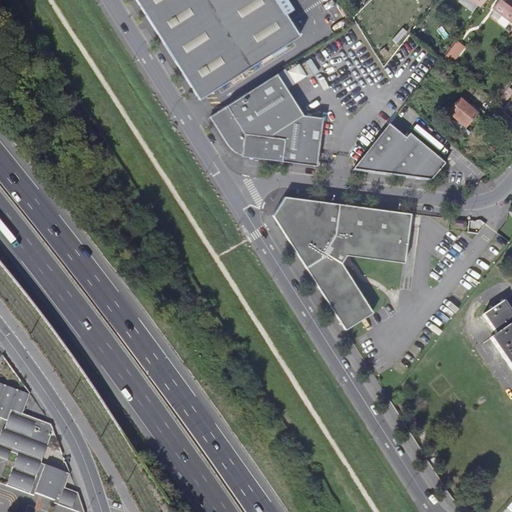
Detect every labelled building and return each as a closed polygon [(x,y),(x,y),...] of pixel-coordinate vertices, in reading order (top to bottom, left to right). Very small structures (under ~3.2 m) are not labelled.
[(136,0),(200,100),(300,36),(276,0),(136,0)] [(511,0),(499,0),(493,9),(511,23),(511,0)] [(457,42),(444,58),(451,64),(464,48),(457,42)] [(441,58),(433,68),(439,73),(447,64),(441,58)] [(242,156),(317,166),(319,153),(317,153),(321,118),(304,115),(288,89),(296,84),(286,69),(210,117),(231,150),(242,155),(242,156)] [(505,91),(511,82),(511,80),(505,75),(495,88),(503,95),(505,91)] [(503,95),(496,103),(500,106),(510,94),(505,91),(503,95)] [(468,106),(464,103),(460,99),(448,113),(443,109),(438,115),(465,138),(470,132),(465,127),(477,113),(468,106)] [(390,123),(352,171),(373,174),(431,182),(447,160),(411,131),(407,136),(390,123)] [(410,214),(285,197),(273,215),(345,330),(373,313),(342,263),(346,255),(404,263),(410,214)] [(490,337),(511,369),(511,325),(510,323),(511,322),(511,311),(504,300),(483,314),(495,333),(490,337)] [(54,503),(77,511),(84,511),(79,494),(65,489),(70,476),(41,464),(54,431),(51,425),(24,414),(31,395),(0,383),(0,417),(9,421),(5,430),(3,430),(0,438),(0,443),(0,444),(0,454),(9,458),(11,452),(18,455),(7,485),(34,496),(35,493),(55,501),(54,503)]
